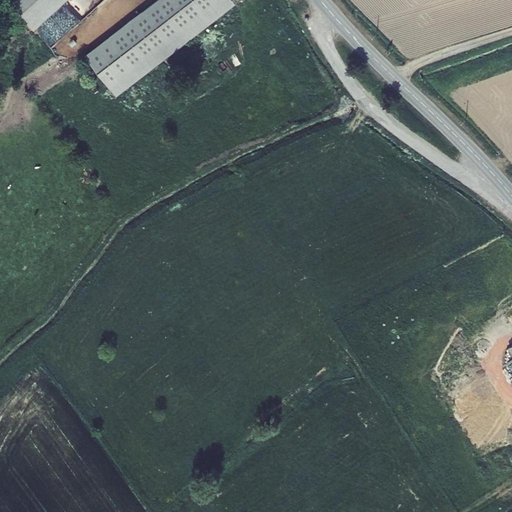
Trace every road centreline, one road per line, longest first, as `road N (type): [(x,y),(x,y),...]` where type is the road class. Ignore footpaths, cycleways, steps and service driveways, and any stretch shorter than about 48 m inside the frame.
road 1 (secondary): [(320,0),(511,195)]
road 2 (track): [(393,76),(511,32)]
